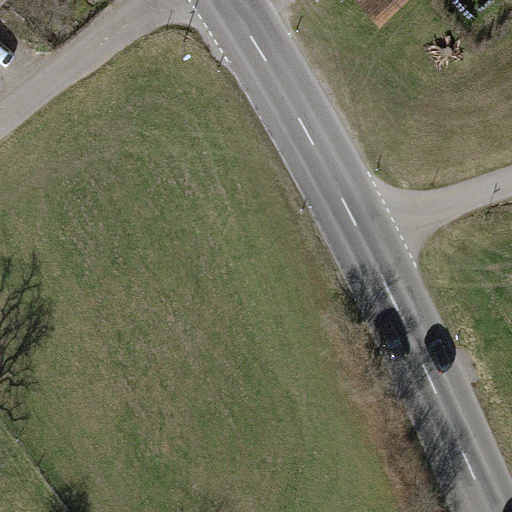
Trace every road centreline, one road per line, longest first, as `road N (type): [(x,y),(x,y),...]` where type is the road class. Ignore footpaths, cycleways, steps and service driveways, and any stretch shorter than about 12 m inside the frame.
road 1 (tertiary): [(364,252),(224,0)]
road 2 (tertiary): [(485,511),(364,252)]
road 3 (residential): [(0,132),(159,0)]
road 4 (residential): [(364,252),(511,197)]
